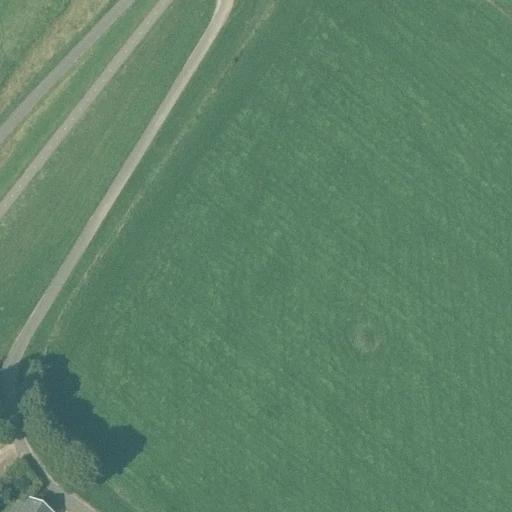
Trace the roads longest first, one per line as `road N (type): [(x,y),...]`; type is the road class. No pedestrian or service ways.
road 1 (unclassified): [(76,511),(29,460),(8,413),(15,364),(32,320),(226,0)]
road 2 (unclassified): [(126,0),(0,144)]
